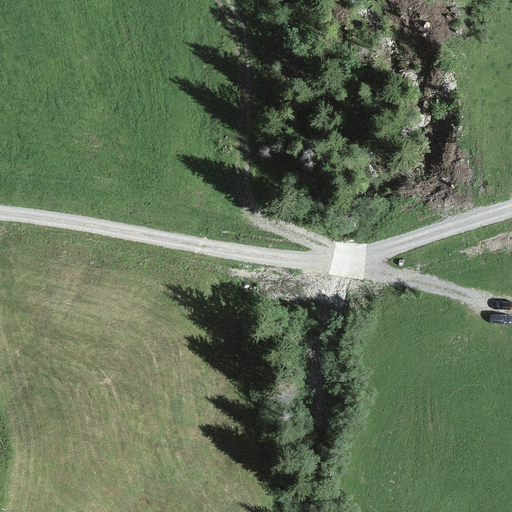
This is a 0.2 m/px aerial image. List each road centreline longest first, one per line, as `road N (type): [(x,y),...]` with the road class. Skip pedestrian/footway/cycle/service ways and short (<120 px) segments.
road 1 (track): [(0,214),(336,261),(511,208)]
road 2 (track): [(224,0),(242,45),(246,187),(254,213),(380,272),(511,303)]
